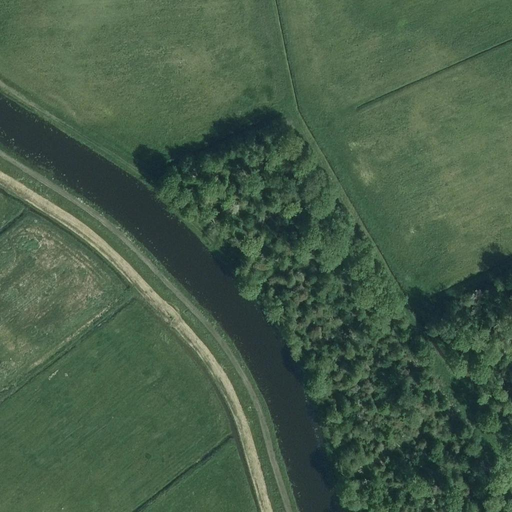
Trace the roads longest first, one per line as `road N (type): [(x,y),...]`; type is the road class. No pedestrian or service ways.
road 1 (track): [(351,511),(310,374),(288,330),(188,215),(0,88)]
road 2 (track): [(0,172),(102,235),(205,345),(239,410),(270,511)]
road 3 (track): [(511,478),(294,116)]
